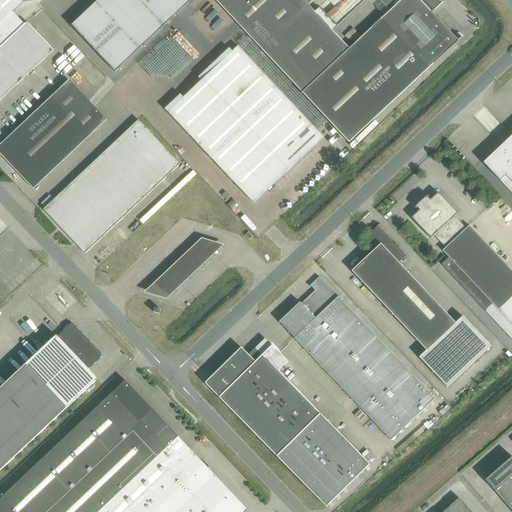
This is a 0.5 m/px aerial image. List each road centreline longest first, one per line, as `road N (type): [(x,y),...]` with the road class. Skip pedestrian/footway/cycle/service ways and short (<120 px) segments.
road 1 (unclassified): [(174,374),(511,55)]
road 2 (unclassified): [(174,374),(0,192)]
road 3 (unclassified): [(302,511),(174,374)]
road 4 (unknown): [(18,211),(141,93)]
